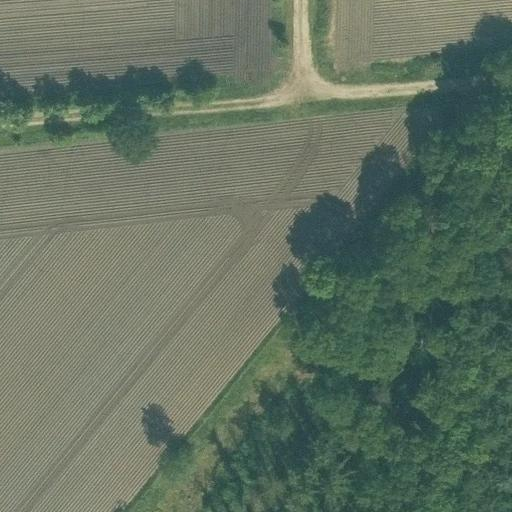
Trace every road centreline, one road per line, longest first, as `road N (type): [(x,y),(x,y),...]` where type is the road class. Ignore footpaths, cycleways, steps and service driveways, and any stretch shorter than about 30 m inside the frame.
road 1 (track): [(0,123),(299,99)]
road 2 (track): [(299,99),(511,80)]
